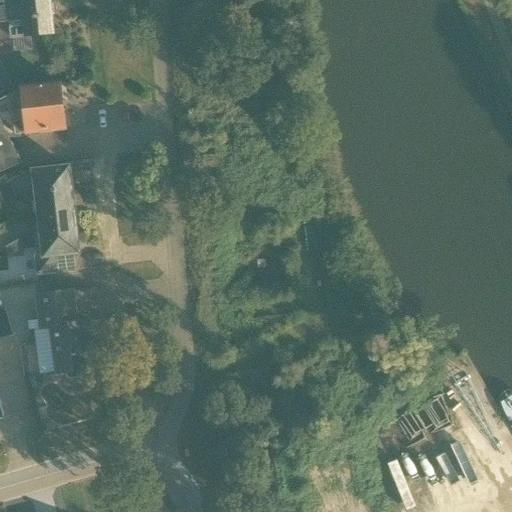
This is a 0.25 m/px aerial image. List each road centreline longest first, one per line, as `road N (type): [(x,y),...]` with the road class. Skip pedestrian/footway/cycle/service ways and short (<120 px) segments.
road 1 (unclassified): [(164,445),(184,386),(162,0)]
road 2 (unclassified): [(0,489),(164,445)]
